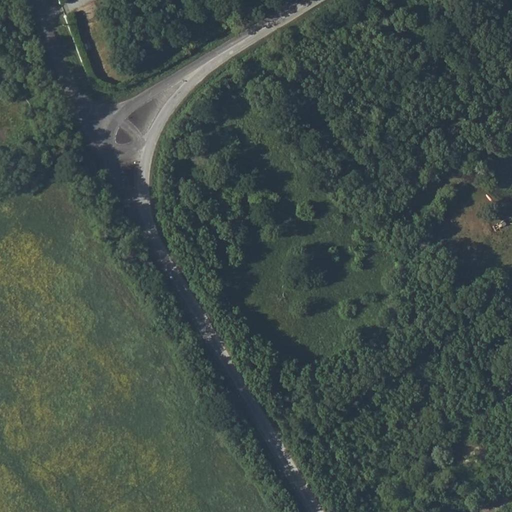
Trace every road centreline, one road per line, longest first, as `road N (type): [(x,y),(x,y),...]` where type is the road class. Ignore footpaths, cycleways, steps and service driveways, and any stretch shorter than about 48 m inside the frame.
road 1 (residential): [(101,152),(312,511)]
road 2 (unclassified): [(304,0),(227,48),(101,152)]
road 3 (residential): [(38,0),(101,152)]
